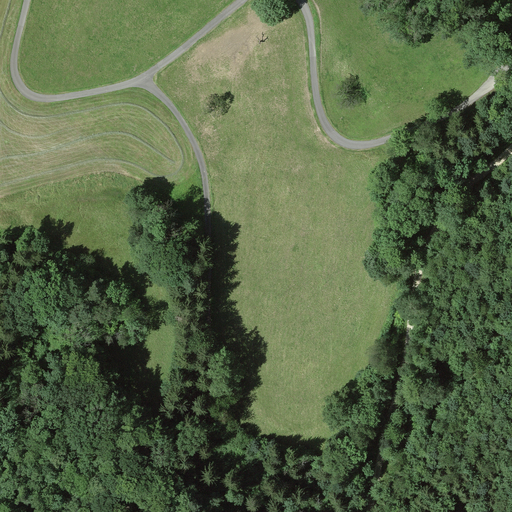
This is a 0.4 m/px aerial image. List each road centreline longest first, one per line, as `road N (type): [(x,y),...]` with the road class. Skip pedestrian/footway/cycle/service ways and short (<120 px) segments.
road 1 (track): [(141,79),(176,113),(199,158),(215,370),(186,468),(134,491),(112,511)]
road 2 (track): [(511,146),(450,202),(419,266),(368,511)]
road 3 (track): [(242,0),(141,79),(39,97),(24,91),(14,69),(25,0)]
road 4 (track): [(511,67),(451,114),(353,144),(328,129),(317,105),(299,0)]
road 5 (track): [(376,473),(471,379),(511,351)]
